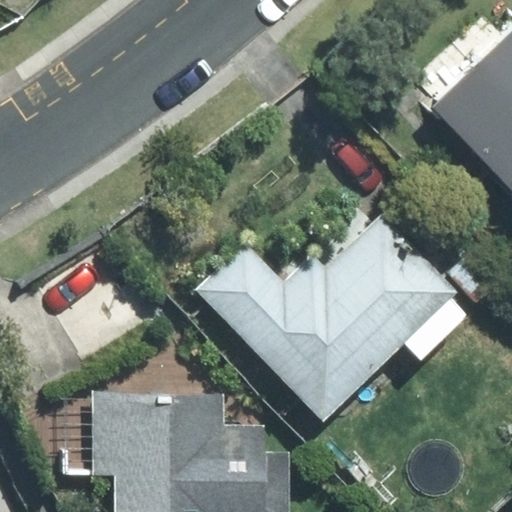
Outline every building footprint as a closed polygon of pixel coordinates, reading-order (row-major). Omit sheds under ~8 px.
[(511,18),(420,100),(511,203),(511,18)] [(237,240),(185,287),(309,420),(394,341),(409,356),(460,309),(360,202),(275,281),(237,240)] [(472,241),(440,271),(472,304),(503,274),(472,241)] [(116,248),(0,321),(0,357),(27,399),(159,314),(116,248)] [(275,511),(279,446),(142,439),(144,393),(87,390),(83,474),(101,475),(99,511),(275,511)]
